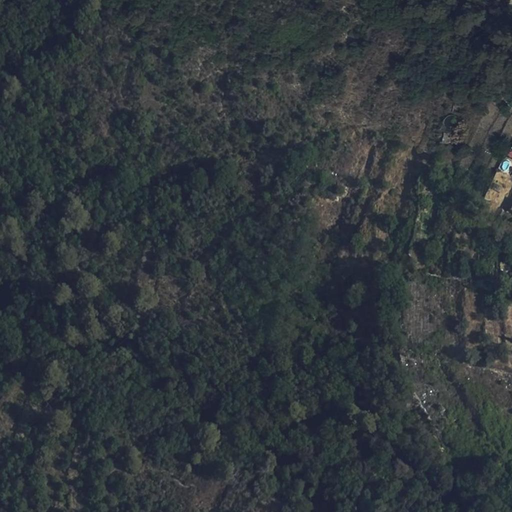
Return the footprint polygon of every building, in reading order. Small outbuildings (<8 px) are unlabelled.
[(163,76),(235,159),(240,164),(247,157),(254,151),(178,63),(163,76)] [(291,154),(309,139),(250,70),(241,78),(237,91),(291,154)] [(454,141),(454,132),(446,131),(445,140),(454,141)] [(331,265),(333,261),(366,158),(331,146),(308,217),(297,253),(331,265)] [(424,165),(423,177),(416,269),(438,271),(443,196),(444,166),(424,165)] [(509,227),(456,220),(448,276),(502,284),(509,227)] [(475,435),(483,430),(442,358),(401,353),(407,365),(402,369),(430,417),(441,434),(475,435)] [(454,370),(492,432),(510,461),(511,460),(511,399),(498,376),(454,370)]
